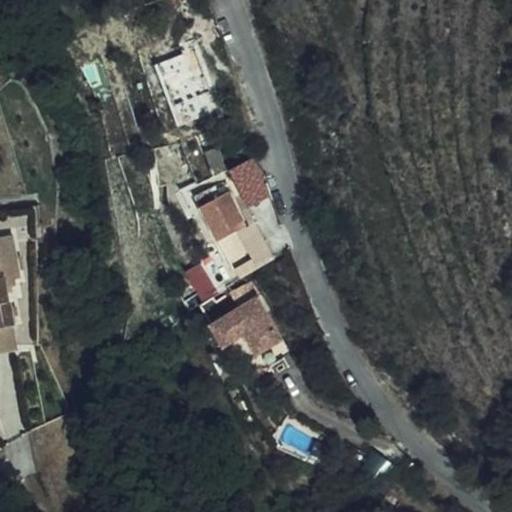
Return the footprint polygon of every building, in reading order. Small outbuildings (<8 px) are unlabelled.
[(216,140),(225,169),(241,164),(232,136),(216,140)] [(261,165),(252,169),(259,186),(268,182),(261,165)] [(237,191),(207,205),(224,240),(239,270),(261,259),(246,229),(253,226),(237,191)] [(0,323),(13,321),(27,319),(38,317),(33,286),(27,287),(17,232),(0,235),(0,323)] [(242,309),(214,323),(226,347),(246,335),(257,358),(284,346),(256,285),(236,295),(242,309)] [(29,343),(27,319),(13,321),(14,347),(29,343)] [(277,380),(258,386),(262,399),(282,392),(277,380)]
